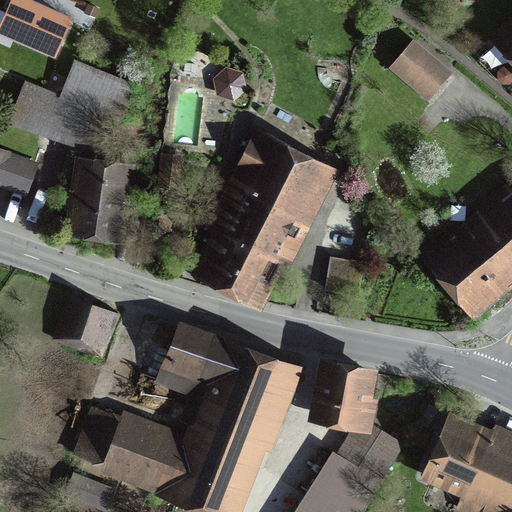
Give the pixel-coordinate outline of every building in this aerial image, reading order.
[(511,26),(497,40),(511,56),(511,26)] [(426,96),(445,74),(412,46),(393,69),(426,96)] [(69,143),(72,137),(105,149),(129,89),(74,65),(60,97),(24,82),(9,123),(53,138),(69,143)] [(223,94),(236,94),(243,84),(237,73),(225,72),(218,83),(223,94)] [(219,233),(225,236),(207,272),(252,296),(319,164),(274,141),(273,144),(254,134),(218,205),(230,211),(219,233)] [(33,165),(4,155),(0,165),(0,184),(23,193),(33,165)] [(128,167),(78,161),(74,194),(124,201),(128,167)] [(179,164),(161,162),(159,187),(176,189),(179,164)] [(74,194),(68,232),(111,238),(112,227),(120,228),(124,201),(74,194)] [(467,230),(433,259),(474,307),(508,279),(505,275),(511,269),(511,194),(468,232),(467,230)] [(184,235),(188,216),(160,211),(156,229),(184,235)] [(365,264),(329,261),(325,294),(361,298),(365,264)] [(114,319),(67,304),(56,337),(102,353),(114,319)] [(123,418),(104,467),(219,511),(226,511),(283,365),(178,326),(177,326),(156,379),(192,394),(182,420),(189,423),(181,442),(123,418)] [(354,424),(355,424),(356,421),(368,424),(374,393),(362,391),(366,372),(327,364),(317,416),(354,424)] [(473,431),(450,420),(426,474),(487,501),(506,509),(504,511),(511,511),(511,447),(473,431)] [(354,424),(295,511),(355,511),(400,445),(368,424),(356,421),(355,424),(354,424)]
